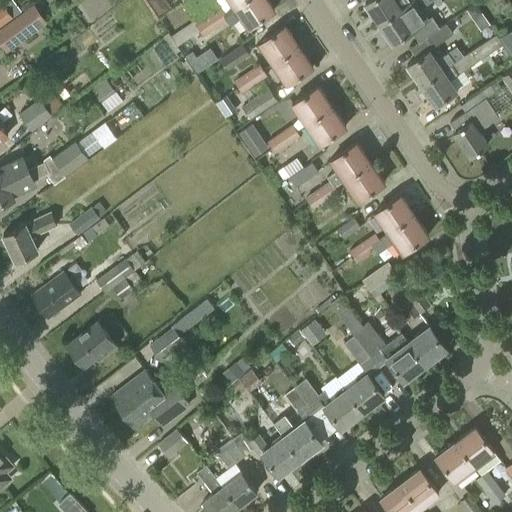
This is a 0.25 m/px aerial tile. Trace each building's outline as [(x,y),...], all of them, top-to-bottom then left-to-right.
[(269,0),(243,0),(234,6),(225,12),(229,18),(231,21),(240,15),(248,27),(275,8),(269,0)] [(412,0),(368,0),(365,2),(379,23),(412,0)] [(393,43),(413,29),(420,40),(427,36),(439,27),(432,16),(428,19),(421,8),(433,0),(412,0),(379,23),(393,43)] [(482,11),(476,1),(467,7),(473,17),(482,11)] [(0,24),(11,16),(3,5),(0,7),(0,24)] [(208,15),(217,27),(229,18),(225,12),(220,6),(208,15)] [(20,15),(0,29),(0,42),(7,52),(33,33),(20,15)] [(204,35),(217,27),(208,15),(196,23),(204,35)] [(172,32),(178,42),(199,30),(193,20),(172,32)] [(439,27),(427,36),(434,46),(453,33),(446,22),(439,27)] [(272,62),(299,44),(286,24),(259,42),(272,62)] [(503,43),(502,43),(511,57),(511,28),(499,37),(503,43)] [(503,43),(499,37),(496,33),(463,55),(421,84),(435,105),(457,89),(450,79),(502,43),(503,43)] [(196,70),(217,58),(209,43),(187,56),(196,70)] [(228,68),(249,53),(243,44),(222,58),(228,68)] [(299,44),(272,62),(286,83),(313,65),(299,44)] [(463,55),(456,45),(436,59),(429,49),(407,63),(421,84),(463,55)] [(246,71),(255,83),(267,75),(259,63),(246,71)] [(511,67),(500,76),(501,77),(511,92),(511,67)] [(242,92),(255,83),(246,71),(234,80),(242,92)] [(108,110),(122,99),(106,79),(92,90),(108,110)] [(490,98),(502,92),(495,79),(466,93),(470,102),(487,93),(490,98)] [(305,123),(332,105),(318,84),(291,102),(305,123)] [(250,118),(277,100),(269,87),(242,105),(250,118)] [(62,104),(52,91),(41,99),(40,98),(19,112),(31,130),(52,115),(51,112),(62,104)] [(470,156),(488,144),(479,130),(499,116),(486,96),(450,121),(455,129),(453,131),(470,156)] [(332,105),(305,123),(319,143),(346,125),(332,105)] [(0,141),(9,135),(0,124),(0,120),(1,120),(0,118),(0,141)] [(254,155),(268,146),(252,122),(239,131),(254,155)] [(279,132),(288,144),(300,135),(292,123),(279,132)] [(88,158),(86,155),(102,144),(92,130),(76,142),(75,140),(52,156),(66,175),(88,158)] [(275,152),(288,144),(279,132),(267,140),(275,152)] [(337,169),(327,176),(330,180),(331,180),(335,186),(344,179),(371,161),(357,140),(330,158),(337,169)] [(28,168),(22,155),(0,165),(0,167),(1,170),(0,170),(0,202),(14,196),(12,193),(35,182),(33,179),(50,171),(45,160),(28,168)] [(290,175),(303,166),(297,156),(283,166),(290,175)] [(371,161),(344,179),(358,199),(385,181),(371,161)] [(295,186),(318,171),(312,162),(289,177),(295,186)] [(330,180),(318,188),(326,199),(338,191),(335,186),(331,180),(330,180)] [(318,188),(306,196),(314,207),(326,199),(318,188)] [(388,231),(415,213),(401,193),(374,211),(388,231)] [(77,233),(100,216),(92,205),(69,222),(77,233)] [(57,223),(51,211),(26,223),(26,222),(3,233),(15,259),(38,249),(32,235),(57,223)] [(375,233),(363,241),(370,252),(375,248),(377,252),(394,241),(402,252),(429,234),(415,213),(388,231),(379,238),(375,233)] [(344,237),(360,226),(354,216),(337,228),(344,237)] [(80,249),(89,242),(88,240),(109,224),(103,217),(73,240),(80,249)] [(370,252),(363,241),(351,249),(358,260),(370,252)] [(105,291),(135,269),(125,257),(96,279),(105,291)] [(369,289),(395,271),(388,261),(362,279),(369,289)] [(48,316),(81,292),(64,270),(32,294),(48,316)] [(125,277),(112,286),(120,297),(133,288),(125,277)] [(408,321),(431,303),(418,287),(407,296),(409,298),(398,307),(408,321)] [(350,329),(359,323),(346,305),(338,311),(350,329)] [(322,327),(314,318),(300,330),(308,339),(322,327)] [(105,353),(116,344),(98,319),(67,342),(84,365),(103,350),(105,353)] [(426,364),(408,340),(407,340),(401,332),(386,343),(369,320),(353,332),(378,366),(387,359),(403,381),(426,364)] [(408,340),(426,364),(447,348),(429,324),(408,340)] [(161,358),(184,340),(173,326),(150,343),(161,358)] [(305,337),(298,328),(287,337),(294,345),(305,337)] [(369,373),(378,366),(353,332),(352,332),(354,335),(344,342),(366,372),(345,387),(363,411),(385,395),(369,373)] [(243,372),(235,362),(235,361),(222,372),(230,382),(243,372)] [(258,376),(251,367),(239,377),(246,386),(258,376)] [(161,390),(146,369),(110,395),(134,427),(153,412),(162,424),(189,403),(173,381),(161,390)] [(363,411),(345,387),(330,398),(324,389),(318,394),(305,377),(295,384),(296,385),(315,410),(324,404),(341,427),(363,411)] [(315,410),(296,385),(285,394),(304,419),(315,410)] [(282,435),(300,458),(322,442),(304,419),(282,435)] [(455,439),(475,465),(494,450),(475,425),(455,439)] [(169,455),(187,440),(176,427),(158,442),(169,455)] [(242,430),(232,437),(245,454),(254,448),(259,455),(262,453),(278,474),(300,458),(282,435),(268,445),(259,432),(249,440),(242,430)] [(245,454),(232,437),(231,437),(215,449),(228,466),(245,454)] [(455,480),(475,465),(455,439),(435,454),(455,480)] [(0,485),(10,477),(4,471),(12,465),(0,451),(0,485)] [(222,485),(223,485),(206,463),(197,470),(213,492),(204,499),(213,511),(228,511),(237,505),(222,485)] [(400,481),(419,507),(439,492),(420,466),(400,481)] [(485,491),(496,482),(487,470),(476,478),(485,491)] [(223,485),(222,485),(237,505),(256,491),(247,479),(241,471),(223,485)] [(392,511),(412,511),(419,507),(400,481),(380,496),(392,511)] [(496,482),(485,491),(494,503),(505,494),(496,482)] [(66,511),(88,511),(70,493),(58,503),(66,511)] [(466,511),(482,511),(469,494),(459,502),(466,511)]
